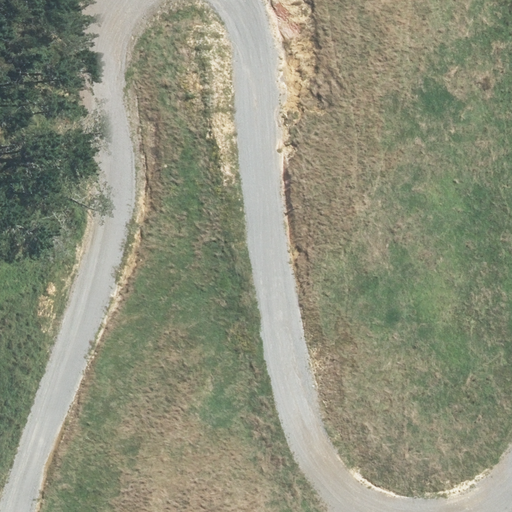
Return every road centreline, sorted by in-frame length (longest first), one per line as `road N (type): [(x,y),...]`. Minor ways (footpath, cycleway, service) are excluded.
road 1 (track): [(511,424),(444,493),(381,497),(305,428),(262,187),(246,9),(232,0)]
road 2 (track): [(135,0),(101,39),(112,179),(91,275),(0,511)]
